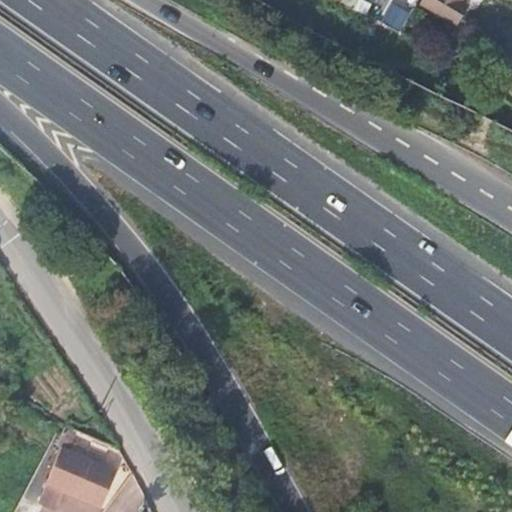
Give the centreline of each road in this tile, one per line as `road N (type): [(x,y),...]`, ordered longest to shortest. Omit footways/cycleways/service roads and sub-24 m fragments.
road 1 (motorway): [(0,55),(511,414)]
road 2 (motorway): [(511,329),(46,0)]
road 3 (motorway): [(0,112),(129,242),(231,393),(297,511)]
road 4 (motorway): [(467,184),(148,0)]
road 5 (unclassified): [(0,231),(140,442),(173,511)]
